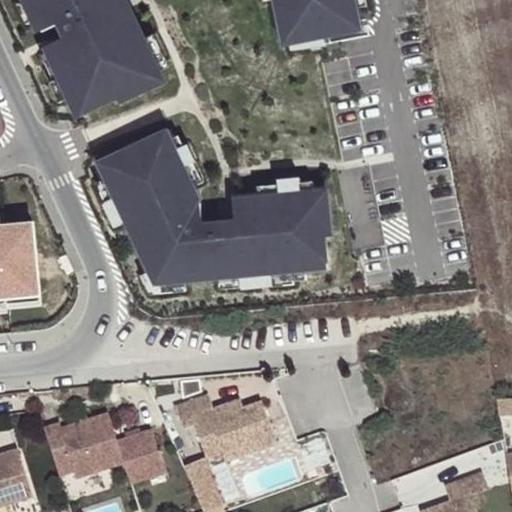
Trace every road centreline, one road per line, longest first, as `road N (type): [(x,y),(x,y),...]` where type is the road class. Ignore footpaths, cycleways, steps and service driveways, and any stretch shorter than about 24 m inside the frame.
road 1 (residential): [(357,490),(313,354),(25,382)]
road 2 (residential): [(0,54),(109,288),(99,335),(25,382)]
road 3 (unknown): [(392,0),(434,260)]
